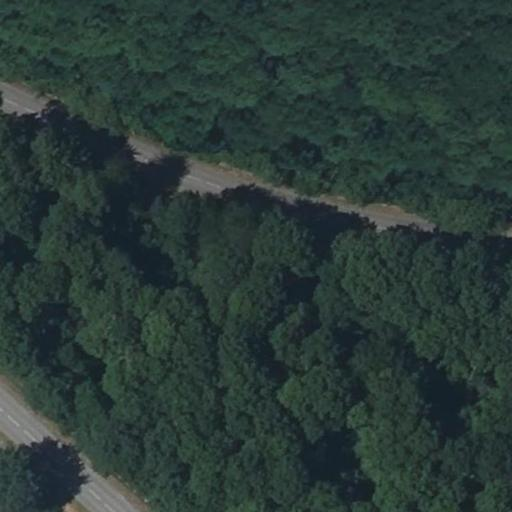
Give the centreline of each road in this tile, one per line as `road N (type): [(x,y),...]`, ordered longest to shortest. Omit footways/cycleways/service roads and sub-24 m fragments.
road 1 (secondary): [(511,240),(351,218),(240,188),(0,94)]
road 2 (secondary): [(0,404),(124,511)]
